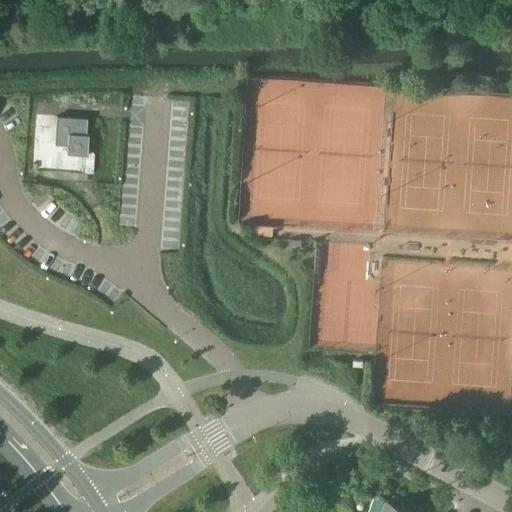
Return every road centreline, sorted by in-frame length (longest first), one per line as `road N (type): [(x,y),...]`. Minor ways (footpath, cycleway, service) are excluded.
road 1 (residential): [(252,420),(220,358),(71,247)]
road 2 (residential): [(476,487),(335,410),(276,407),(252,420)]
road 3 (residential): [(252,420),(100,504)]
road 4 (secondary): [(100,504),(0,398)]
